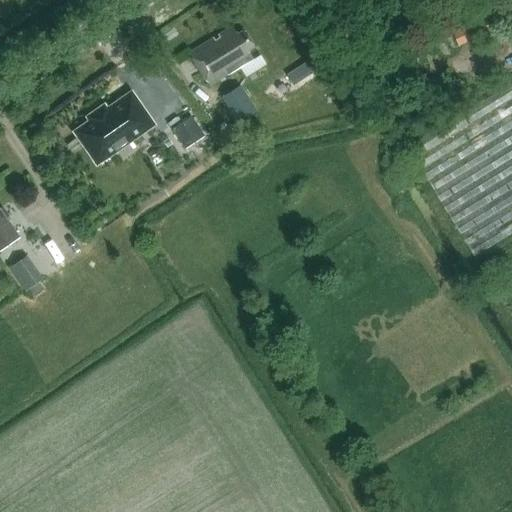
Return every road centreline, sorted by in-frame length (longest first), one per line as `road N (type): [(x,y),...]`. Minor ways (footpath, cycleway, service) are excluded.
road 1 (track): [(320,0),(336,39),(362,70),(388,82),(477,61)]
road 2 (unclassified): [(0,93),(137,0)]
